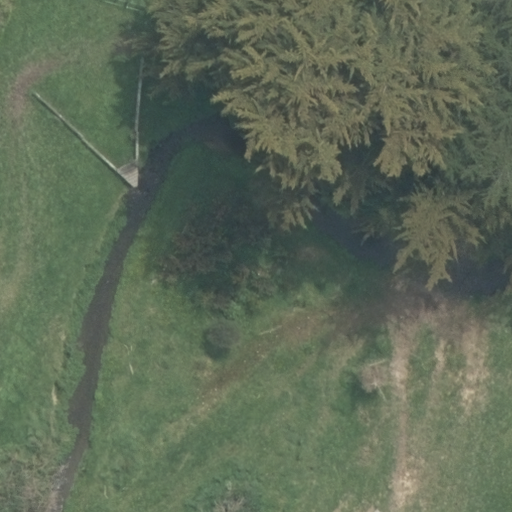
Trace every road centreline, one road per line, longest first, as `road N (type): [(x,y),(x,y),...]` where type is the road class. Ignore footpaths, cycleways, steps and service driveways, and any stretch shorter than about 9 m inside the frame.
road 1 (track): [(511,100),(371,143),(194,166),(56,239)]
road 2 (track): [(511,120),(482,168),(467,389),(423,511)]
